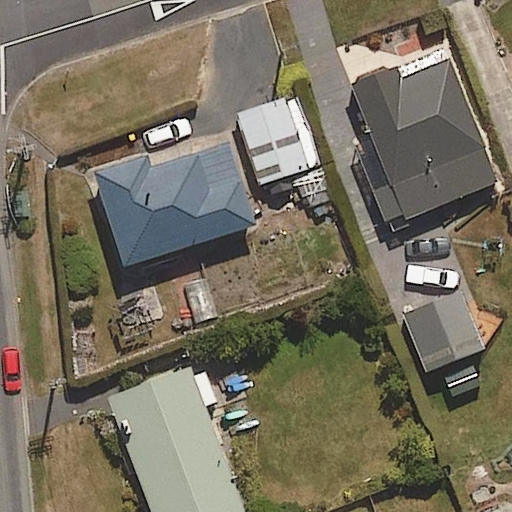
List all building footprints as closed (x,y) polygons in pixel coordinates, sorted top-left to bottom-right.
[(449,57),(355,92),(374,145),(359,150),(386,223),(495,184),(449,57)] [(293,102),(244,118),(266,187),(315,172),(293,102)] [(234,148),(152,173),(148,162),(99,177),(128,271),(260,231),(234,148)] [(427,377),(489,354),(469,298),(407,321),(427,377)] [(247,511),(207,409),(219,404),(204,364),(112,401),(155,511),(247,511)]
